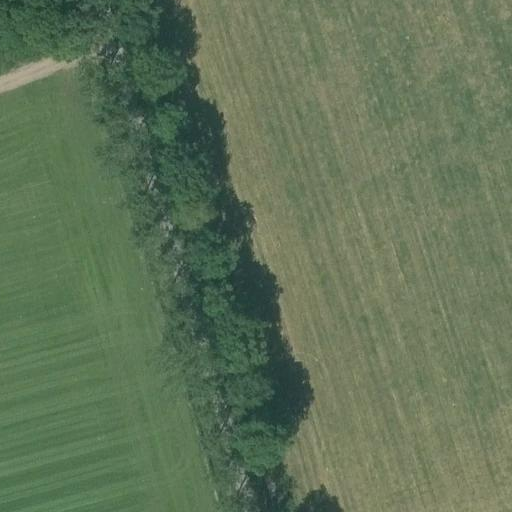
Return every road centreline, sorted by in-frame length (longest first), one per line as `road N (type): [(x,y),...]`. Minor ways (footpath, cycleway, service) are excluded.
road 1 (unclassified): [(257,511),(102,0)]
road 2 (track): [(113,36),(0,86)]
